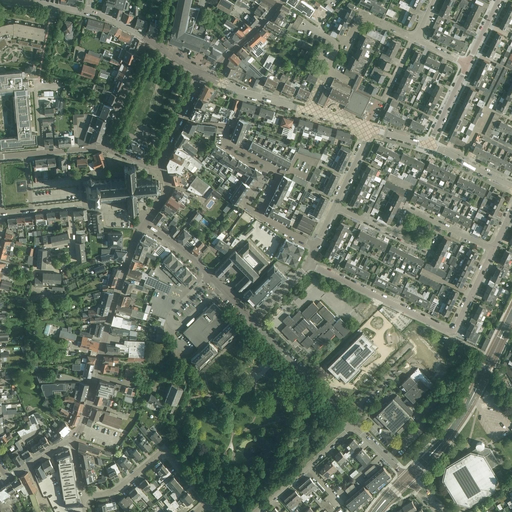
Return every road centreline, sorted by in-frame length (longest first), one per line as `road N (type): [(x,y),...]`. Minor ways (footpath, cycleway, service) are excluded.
road 1 (residential): [(310,263),(450,329),(494,249)]
road 2 (tertiary): [(71,436),(87,412),(145,224)]
road 3 (residential): [(208,501),(164,452),(111,491),(82,499)]
road 4 (residential): [(353,425),(252,320)]
road 5 (residential): [(252,320),(145,224)]
road 6 (residential): [(257,511),(353,425)]
